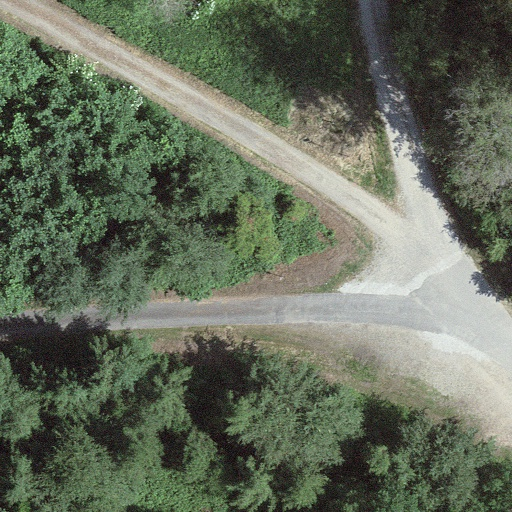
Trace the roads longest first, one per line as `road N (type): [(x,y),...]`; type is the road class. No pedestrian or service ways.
road 1 (unclassified): [(0,326),(359,309),(463,320),(511,354)]
road 2 (track): [(439,262),(264,140),(14,0)]
road 3 (track): [(463,320),(414,182),(375,0)]
